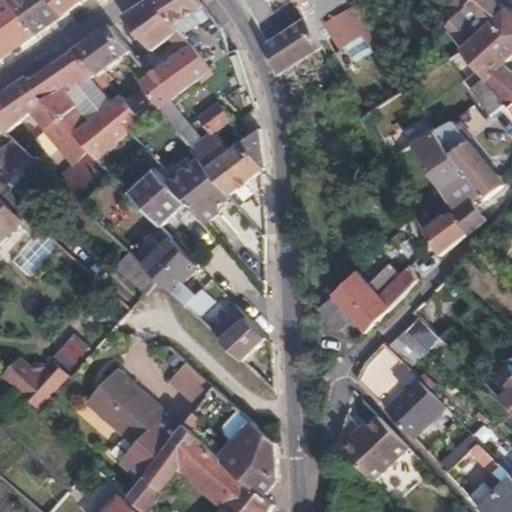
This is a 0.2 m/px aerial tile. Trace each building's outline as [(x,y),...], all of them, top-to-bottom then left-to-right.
[(0,0),(0,55),(3,59),(38,36),(11,0),(0,0)] [(11,0),(38,36),(66,17),(52,0),(11,0)] [(52,0),(66,17),(85,0),(52,0)] [(201,0),(151,0),(126,17),(153,52),(165,42),(177,32),(206,70),(217,61),(214,55),(205,39),(220,28),(219,26),(201,0)] [(241,0),(269,44),(297,27),(283,9),(274,14),(264,0),(241,0)] [(297,27),(311,18),(304,6),(301,0),(297,0),(283,9),(297,27)] [(313,0),(314,1),(322,16),(346,2),(348,5),(354,1),(353,0),(313,0)] [(383,0),(385,1),(386,0),(423,0),(444,27),(472,0),(383,0)] [(462,49),(509,10),(496,0),(472,0),(444,27),(452,37),(462,49)] [(505,63),(511,57),(511,8),(509,10),(462,49),(487,80),(505,63)] [(354,10),(331,22),(344,48),(367,34),(354,10)] [(269,44),(278,75),(323,47),(326,45),(316,27),(311,18),(297,27),(269,44)] [(94,40),(77,52),(103,78),(106,81),(111,76),(133,53),(113,26),(94,40)] [(226,47),(220,28),(205,39),(214,55),(226,47)] [(144,84),(159,108),(164,113),(172,106),(209,73),(206,70),(177,32),(165,42),(170,47),(173,44),(180,53),(144,84)] [(234,50),(228,53),(223,57),(232,77),(242,72),(234,50)] [(77,52),(33,82),(69,123),(71,126),(84,141),(93,151),(101,159),(132,131),(146,119),(128,101),(118,108),(94,127),(77,104),(82,98),(80,95),(96,84),(103,78),(77,52)] [(149,74),(139,61),(131,68),(141,80),(149,74)] [(497,92),(511,78),(511,70),(505,63),(487,80),(497,92)] [(509,107),(511,109),(511,107),(511,78),(497,92),(509,107)] [(5,96),(0,98),(0,127),(1,129),(29,107),(55,135),(69,123),(33,82),(30,79),(5,96)] [(141,80),(124,98),(128,101),(146,119),(159,108),(144,84),(141,80)] [(496,115),(509,107),(497,92),(487,80),(475,91),(496,115)] [(110,98),(96,84),(80,95),(82,98),(77,104),(94,127),(118,108),(110,98)] [(172,106),(164,113),(194,151),(202,145),(172,106)] [(201,121),(213,136),(216,134),(230,121),(219,106),(201,121)] [(494,194),(505,184),(455,121),(433,134),(444,153),(457,178),(440,189),(454,213),(468,235),(486,220),(477,208),(471,200),(478,195),(485,201),(494,194)] [(398,122),(392,126),(395,131),(401,128),(398,122)] [(230,195),(265,168),(263,153),(260,129),(231,152),(209,170),(218,180),(230,195)] [(132,131),(101,159),(109,168),(140,140),(132,131)] [(202,145),(194,151),(202,161),(209,170),(231,152),(216,134),(213,136),(202,145)] [(444,153),(433,134),(414,145),(423,157),(420,159),(440,189),(457,178),(444,153)] [(0,151),(0,187),(30,154),(12,138),(0,151)] [(84,141),(52,173),(78,199),(109,168),(101,159),(93,151),(84,141)] [(209,170),(202,161),(172,185),(188,202),(205,224),(221,211),(218,206),(231,196),(230,195),(218,180),(209,170)] [(160,172),(135,196),(163,226),(188,202),(172,185),(160,172)] [(263,235),(269,230),(268,224),(268,213),(258,199),(244,211),(263,235)] [(0,245),(19,226),(24,221),(0,201),(0,245)] [(427,229),(441,256),(468,235),(454,213),(448,217),(445,214),(440,218),(437,215),(431,220),(434,224),(427,229)] [(24,221),(19,226),(32,239),(42,230),(29,218),(24,221)] [(118,239),(161,281),(172,292),(186,306),(196,296),(181,283),(200,266),(173,237),(148,260),(123,235),(118,239)] [(385,294),(395,305),(412,287),(419,280),(414,266),(398,281),(385,294)] [(356,316),(370,331),(383,318),(395,305),(385,294),(398,281),(388,270),(373,283),(361,271),(335,296),(356,316)] [(186,306),(197,316),(215,299),(204,288),(196,296),(186,306)] [(339,333),(356,316),(335,296),(320,310),(339,333)] [(244,362),(268,339),(253,323),(239,308),(213,332),(244,362)] [(427,311),(411,327),(431,349),(447,333),(427,311)] [(411,327),(390,347),(409,367),(411,369),(431,349),(411,327)] [(390,347),(386,343),(365,365),(359,380),(377,399),(398,378),(409,367),(390,347)] [(18,394),(39,413),(70,379),(52,361),(45,369),(37,366),(33,368),(30,369),(21,360),(4,380),(18,394)] [(216,387),(188,361),(170,380),(200,406),(216,387)] [(409,367),(398,378),(409,389),(420,378),(411,369),(409,367)] [(120,369),(89,402),(126,435),(111,452),(142,479),(182,430),(164,414),(167,410),(120,369)] [(409,389),(387,410),(417,440),(449,408),(420,378),(409,389)] [(236,470),(265,497),(278,482),(276,440),(216,387),(200,406),(206,411),(231,434),(226,439),(233,446),(222,457),(236,470)] [(192,429),(206,411),(200,406),(187,423),(186,424),(192,429)] [(350,414),(343,445),(380,485),(413,451),(380,418),(367,429),(350,414)] [(511,450),(511,436),(500,423),(492,430),(511,451),(511,450)] [(270,511),(276,506),(265,497),(236,470),(222,457),(192,429),(186,424),(182,430),(142,479),(129,495),(146,511),(162,511),(155,505),(186,466),(230,505),(223,511),(270,511)] [(507,469),(484,445),(476,453),(499,477),(507,469)] [(488,484),(472,498),(486,511),(511,511),(511,481),(498,494),(488,484)] [(138,511),(122,496),(107,511),(138,511)]
